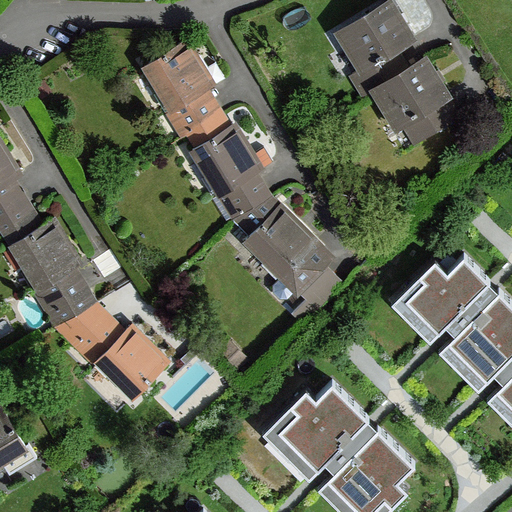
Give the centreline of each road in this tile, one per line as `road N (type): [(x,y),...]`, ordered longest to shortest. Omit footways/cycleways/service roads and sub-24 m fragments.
road 1 (residential): [(0,30),(41,10),(168,13),(245,0)]
road 2 (unknown): [(508,112),(441,0)]
